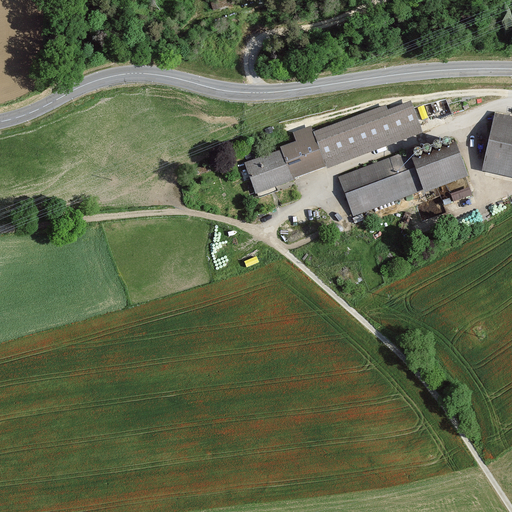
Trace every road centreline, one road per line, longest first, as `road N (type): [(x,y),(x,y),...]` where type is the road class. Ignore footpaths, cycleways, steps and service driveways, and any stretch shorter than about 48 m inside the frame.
road 1 (track): [(511,509),(413,363),(258,228),(207,213),(0,232)]
road 2 (secondary): [(511,62),(0,105)]
road 3 (track): [(239,85),(255,80),(249,55),(258,39),(385,0)]
